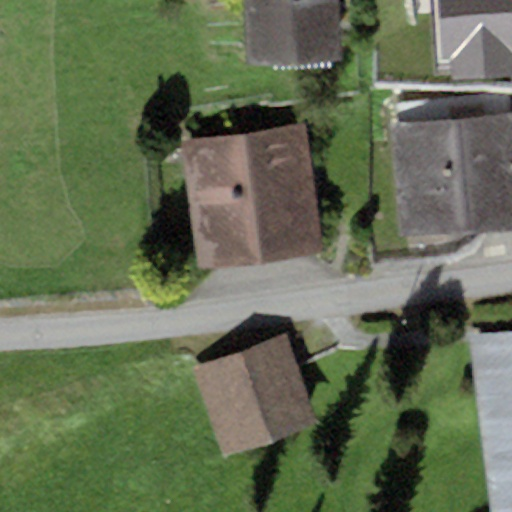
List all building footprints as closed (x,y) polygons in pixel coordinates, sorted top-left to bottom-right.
[(339,0),(245,0),(249,65),(342,60),(339,0)] [(511,0),(434,0),(438,60),(451,59),(452,78),(511,74),(511,0)] [(398,125),(391,125),(400,236),(511,226),(511,115),(509,116),(507,93),(396,103),(398,125)] [(306,125),(180,142),(196,268),(323,252),(306,125)] [(511,511),(511,328),(466,334),(488,511),(511,511)] [(287,335),(192,368),(223,457),(318,425),(287,335)]
